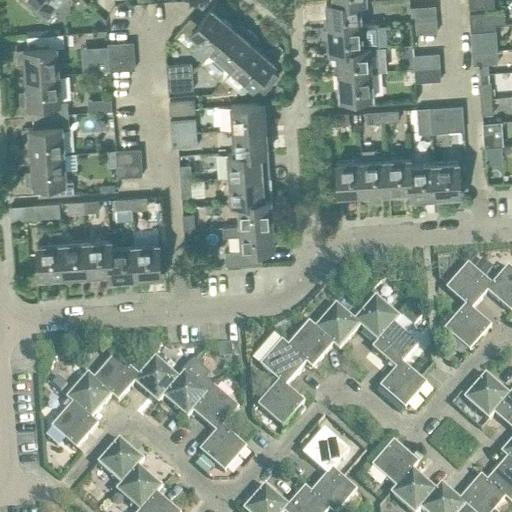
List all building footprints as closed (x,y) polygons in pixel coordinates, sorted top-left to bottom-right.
[(60,0),(22,0),(49,23),(57,14),(52,10),(60,0)] [(359,2),(359,0),(344,0),(333,1),(326,1),(328,27),(361,25),(359,2)] [(468,0),(469,8),(495,7),(494,0),(468,0)] [(234,25),(233,25),(223,16),(227,11),(217,2),(198,23),(191,16),(174,36),(187,47),(196,46),(200,41),(211,51),(234,25)] [(411,21),(436,19),(435,7),(410,9),(411,21)] [(471,32),(496,31),(496,24),(506,24),(505,10),(469,13),(471,32)] [(412,35),(437,33),(436,19),(411,21),(412,35)] [(231,68),(254,43),(243,34),(248,29),(238,20),(233,25),(234,25),(211,51),(231,68)] [(363,47),(370,47),(380,46),(378,23),(361,25),(328,27),(329,40),(325,40),(321,44),(322,51),(330,50),(330,51),(337,51),(336,50),(363,48),(363,47)] [(59,75),(57,48),(63,47),(62,34),(28,36),(29,48),(17,49),(18,63),(25,62),(26,77),(59,75)] [(472,50),(497,49),(496,36),(471,37),(472,50)] [(396,40),(386,40),(386,61),(396,61),(396,40)] [(109,58),(133,56),(132,42),(108,44),(108,46),(109,58)] [(265,53),(254,43),(231,68),(253,87),(257,83),(265,91),(279,75),(270,67),(280,56),(270,47),(265,53)] [(109,70),(109,58),(108,46),(99,46),(100,70),(109,70)] [(338,73),(372,71),(370,47),(363,47),(363,48),(336,50),(337,51),(338,73)] [(473,65),(479,64),(498,62),(497,49),(472,50),(473,65)] [(414,68),(439,66),(438,55),(413,56),(414,68)] [(110,71),(134,70),(133,56),(109,58),(109,70),(110,71)] [(168,77),(193,75),(192,62),(167,64),(168,77)] [(415,83),(440,81),(439,66),(414,68),(415,83)] [(340,98),(374,96),(372,71),(338,73),(340,98)] [(61,102),(59,75),(26,77),(27,91),(19,91),(20,105),(32,104),(33,116),(68,114),(67,101),(61,102)] [(169,91),(194,90),(193,75),(168,77),(169,91)] [(481,97),(492,97),(491,82),(480,83),(481,97)] [(482,114),(493,114),(492,97),(481,97),(482,114)] [(461,123),(473,122),(471,98),(460,98),(461,123)] [(170,115),(196,113),(195,99),(169,101),(170,115)] [(231,129),(267,127),(265,102),(230,105),(231,129)] [(431,133),(446,132),(444,106),(429,107),(431,133)] [(419,134),(431,133),(429,107),(417,108),(419,134)] [(382,122),(399,121),(398,110),(381,111),(382,122)] [(367,123),(382,122),(381,111),(367,112),(367,123)] [(334,125),(349,124),(348,113),(333,114),(334,125)] [(64,154),(62,127),(69,126),(68,114),(33,116),(34,128),(22,129),(23,143),(30,142),(31,156),(64,154)] [(172,133),(197,132),(196,118),(171,120),(172,133)] [(269,152),(267,127),(231,129),(233,153),(261,152),(261,153),(269,152)] [(484,146),(495,146),(495,131),(483,132),(484,146)] [(173,149),(179,148),(198,147),(197,132),(172,133),(173,149)] [(362,160),(359,160),(362,194),(387,192),(385,158),(384,150),(377,148),(362,149),(362,160)] [(116,165),(141,163),(140,150),(115,151),(116,165)] [(387,192),(411,191),(409,165),(410,165),(410,157),(386,158),(385,151),(384,150),(385,158),(387,192)] [(228,178),(263,176),(270,175),(269,152),(261,153),(261,152),(233,153),(226,154),(228,178)] [(66,181),(64,154),(31,156),(32,171),(25,171),(26,185),(38,184),(39,196),(73,194),(72,181),(66,181)] [(339,195),(362,194),(359,160),(337,161),(339,195)] [(436,196),(461,195),(459,162),(434,163),(436,196)] [(116,178),(141,176),(141,163),(116,165),(116,178)] [(411,198),(436,196),(434,163),(410,165),(409,165),(411,191),(411,198)] [(181,181),(192,181),(191,165),(180,166),(181,181)] [(263,176),(228,178),(230,205),(238,204),(238,202),(265,200),(265,198),(272,198),(270,175),(263,176)] [(182,198),(193,198),(192,181),(181,181),(182,198)] [(132,209),(148,208),(147,197),(131,198),(132,209)] [(116,210),(132,209),(131,198),(115,199),(116,210)] [(239,226),(274,223),(272,198),(265,198),(265,200),(238,202),(238,204),(239,225),(239,226)] [(84,213),(100,211),(100,200),(84,201),(84,213)] [(69,214),(84,213),(84,201),(68,202),(69,214)] [(54,217),(61,217),(60,203),(34,204),(35,219),(54,217)] [(184,230),(196,229),(195,214),(183,214),(184,230)] [(63,242),(61,217),(54,217),(55,231),(51,231),(52,243),(38,244),(40,278),(41,281),(56,280),(57,276),(64,276),(62,242),(63,242)] [(275,248),(274,223),(239,226),(239,225),(223,226),(224,236),(240,235),(241,250),(225,251),(226,265),(262,262),(261,249),(275,248)] [(111,273),(110,246),(111,246),(110,239),(86,240),(89,274),(111,272),(111,273)] [(64,276),(89,274),(86,240),(63,242),(62,242),(64,276)] [(137,278),(161,276),(159,243),(134,244),(137,278)] [(137,278),(134,244),(111,246),(110,246),(111,273),(111,272),(112,279),(137,278)] [(472,311),(487,293),(492,286),(468,265),(447,290),(472,311)] [(511,271),(508,268),(492,286),(487,293),(511,314),(511,313),(511,271)] [(470,353),(491,328),(472,311),(447,290),(446,291),(466,307),(445,331),(470,353)] [(378,343),(399,319),(376,298),(363,312),(355,321),(360,328),(378,343)] [(339,352),(360,328),(355,321),(336,305),(315,329),(309,324),(308,325),(333,346),(339,352)] [(396,370),(418,346),(395,326),(400,319),(399,319),(378,343),(372,349),(396,370)] [(312,370),(333,346),(308,325),(288,348),(287,349),(306,365),(312,370)] [(274,336),(252,360),(279,383),(279,382),(286,388),(306,365),(287,349),(288,348),(274,336)] [(231,345),(218,347),(218,356),(223,359),(232,358),(231,345)] [(405,411),(427,386),(403,365),(419,346),(418,346),(396,370),(380,389),(405,411)] [(153,350),(147,356),(153,361),(158,354),(153,350)] [(135,384),(139,377),(115,357),(94,381),(88,375),(87,376),(112,398),(118,403),(135,384)] [(179,380),(155,359),(139,377),(135,384),(159,405),(164,399),(186,375),(185,374),(179,380)] [(208,394),(186,375),(164,399),(188,420),(193,414),(215,389),(214,388),(208,394)] [(488,420),(493,414),(509,395),(486,375),(464,400),(488,420)] [(92,421),(112,398),(87,376),(67,399),(92,421)] [(264,400),(258,407),(283,429),(304,404),(286,388),(279,382),(279,383),(274,388),(270,392),(264,400)] [(216,434),(238,409),(215,389),(193,414),(216,434)] [(511,393),(510,396),(509,395),(493,414),(511,430),(511,393)] [(77,451),(98,426),(92,421),(67,399),(66,400),(73,405),(52,429),(77,451)] [(225,474),(247,449),(237,441),(223,428),(229,421),(239,410),(238,409),(216,434),(200,452),(225,474)] [(325,431),(303,456),(327,477),(332,470),(349,452),(325,431)] [(117,493),(139,468),(144,462),(119,440),(98,465),(122,486),(116,492),(117,493)] [(511,463),(511,441),(501,454),(507,460),(511,463)] [(397,490),(413,471),(419,465),(394,443),(372,468),(396,489),(397,490)] [(511,504),(511,463),(507,460),(487,483),(506,499),(511,504)] [(142,511),(157,495),(163,489),(139,468),(117,493),(138,511),(142,511)] [(329,511),(339,511),(357,492),(332,470),(327,477),(311,494),(330,511),(329,511)] [(396,489),(391,495),(409,511),(419,511),(421,511),(420,510),(436,491),(413,471),(397,490),(396,489)] [(481,477),(460,501),(466,506),(465,508),(470,511),(494,511),(505,500),(506,499),(487,483),(481,477)] [(422,511),(461,511),(465,508),(460,501),(442,485),(436,491),(420,510),(421,511),(422,511)] [(265,487),(243,511),(286,511),(290,508),(289,508),(273,493),(265,487)] [(311,494),(305,489),(289,508),(290,508),(286,511),(329,511),(330,511),(311,494)] [(176,511),(157,495),(142,511),(176,511)]
